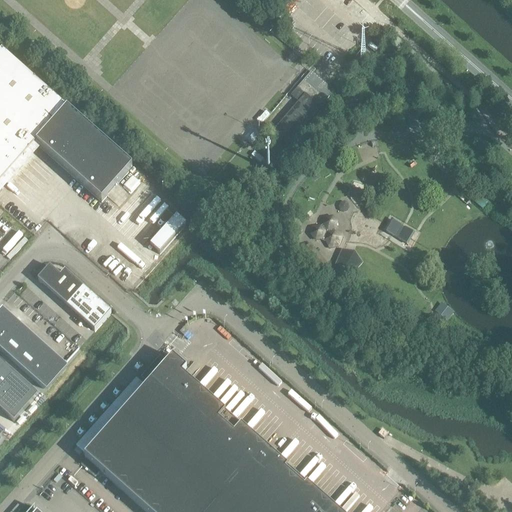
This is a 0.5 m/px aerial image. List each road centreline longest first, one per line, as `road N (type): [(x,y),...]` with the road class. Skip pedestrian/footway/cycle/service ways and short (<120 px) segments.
road 1 (unclassified): [(158,337),(200,292),(448,511)]
road 2 (unclassified): [(2,511),(158,337)]
road 3 (unclassified): [(158,337),(51,246),(36,251),(0,292)]
road 4 (tertiary): [(511,100),(399,0)]
